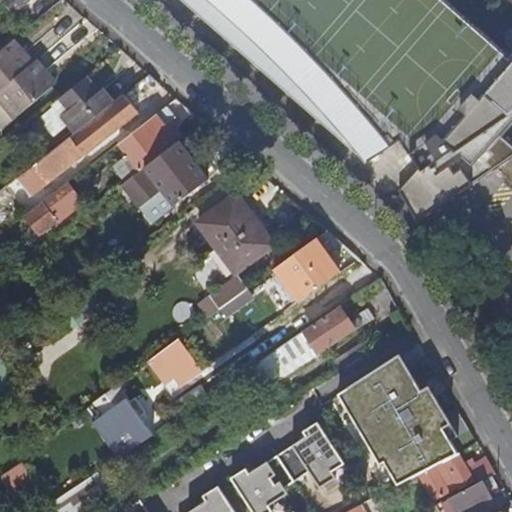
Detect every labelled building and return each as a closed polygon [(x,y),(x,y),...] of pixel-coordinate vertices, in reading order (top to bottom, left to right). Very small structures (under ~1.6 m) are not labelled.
[(12,0),(21,9),(31,0),(12,0)] [(511,0),(182,0),(367,167),(403,146),(419,174),(400,197),(403,205),(416,228),(511,161),(511,149),(501,140),(511,127),(511,0)] [(15,42),(11,46),(20,58),(24,54),(15,42)] [(0,94),(1,94),(34,65),(24,54),(20,58),(11,46),(0,54),(0,94)] [(34,65),(1,94),(9,104),(4,108),(15,121),(54,89),(43,76),(46,73),(37,63),(34,65)] [(57,86),(46,73),(43,76),(54,89),(57,86)] [(159,84),(151,76),(131,91),(139,100),(159,84)] [(85,81),(55,106),(77,134),(115,104),(105,91),(98,98),(85,81)] [(139,100),(131,91),(115,104),(77,134),(6,190),(20,207),(145,109),(139,100)] [(1,94),(0,95),(0,103),(4,108),(9,104),(1,94)] [(168,108),(119,146),(141,172),(178,145),(168,133),(160,139),(158,136),(165,130),(161,124),(173,114),(168,108)] [(168,133),(165,130),(158,136),(160,139),(168,133)] [(210,181),(181,142),(178,145),(141,172),(124,185),(142,206),(163,191),(175,207),(210,181)] [(67,185),(25,217),(40,236),(57,222),(53,218),(61,211),(73,203),(78,199),(67,185)] [(124,196),(119,189),(113,194),(118,201),(124,196)] [(277,245),(239,193),(201,222),(239,273),(277,245)] [(73,203),(61,211),(65,216),(76,208),(73,203)] [(330,231),(278,269),(301,303),(342,274),(330,257),(345,246),(330,231)] [(216,298),(224,309),(252,288),(244,278),(216,298)] [(363,327),(386,311),(380,301),(357,316),(363,327)] [(342,308),(251,369),(263,386),(283,372),(287,378),(357,330),(342,308)] [(180,341),(151,362),(167,383),(177,375),(196,362),(180,341)] [(369,351),(364,344),(334,363),(340,371),(369,351)] [(236,348),(209,367),(216,377),(243,358),(236,348)] [(399,355),(380,367),(389,383),(408,370),(399,355)] [(196,362),(177,375),(183,385),(203,371),(196,362)] [(380,367),(338,395),(380,466),(384,464),(398,487),(420,474),(436,501),(459,487),(461,489),(474,481),(464,464),(436,417),(443,413),(428,386),(420,391),(408,370),(389,383),(380,367)] [(149,429),(121,389),(97,405),(97,404),(87,411),(96,425),(107,417),(126,445),(149,429)] [(156,429),(167,422),(145,389),(134,396),(156,429)] [(344,464),(317,424),(303,433),(306,438),(249,476),(246,470),(231,480),(252,511),(271,511),(269,508),(283,498),(279,492),(309,473),(320,489),(336,479),(332,472),(344,464)] [(472,459),(464,464),(474,481),(476,485),(493,475),(495,474),(486,458),(475,464),(472,459)] [(114,500),(97,475),(50,506),(54,511),(86,511),(93,508),(96,511),(114,500)] [(449,498),(450,500),(456,511),(461,511),(502,491),(493,475),(476,485),(449,498)] [(233,511),(218,488),(204,497),(207,503),(193,511),(147,511),(141,501),(124,511),(233,511)] [(61,489),(49,497),(53,504),(65,496),(61,489)]
